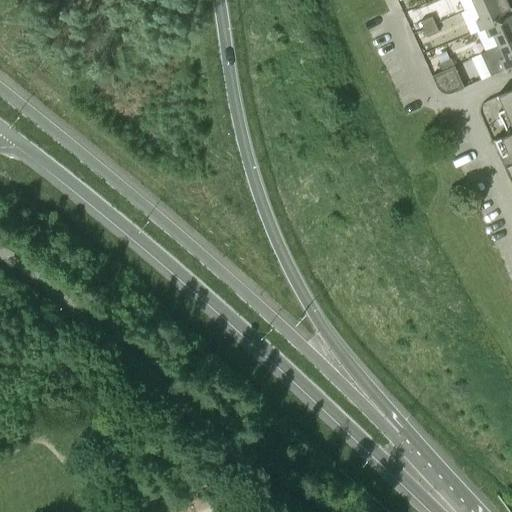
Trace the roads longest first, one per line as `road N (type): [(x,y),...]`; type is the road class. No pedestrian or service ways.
road 1 (primary): [(453,511),(394,438),(233,282),(0,88)]
road 2 (primary): [(0,126),(446,511)]
road 3 (residential): [(464,100),(448,105),(433,98),(393,10)]
road 4 (residential): [(511,211),(464,100)]
